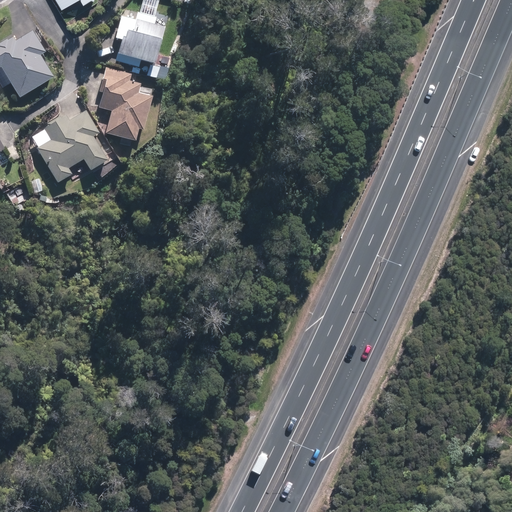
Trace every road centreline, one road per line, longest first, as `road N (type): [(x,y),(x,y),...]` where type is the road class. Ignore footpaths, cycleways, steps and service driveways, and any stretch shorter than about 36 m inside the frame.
road 1 (motorway): [(239,511),(344,297),(472,0)]
road 2 (motorway): [(511,1),(279,511)]
